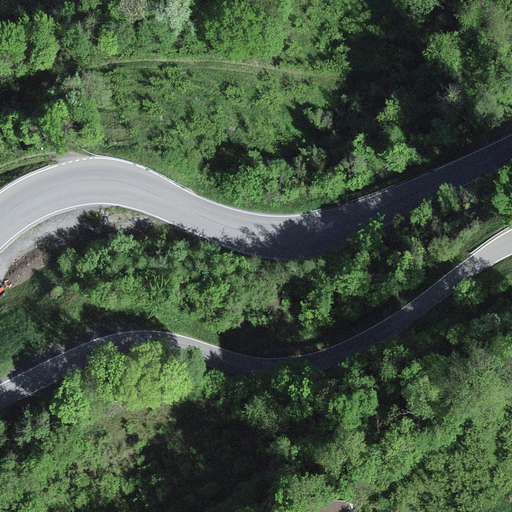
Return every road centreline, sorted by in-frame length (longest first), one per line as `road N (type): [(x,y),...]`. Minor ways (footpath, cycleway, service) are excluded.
road 1 (unclassified): [(0,396),(126,343),(255,365),(315,363),(391,327),(511,242)]
road 2 (tertiary): [(511,150),(387,208),(297,237),(240,230),(107,185),(56,190),(0,218)]
